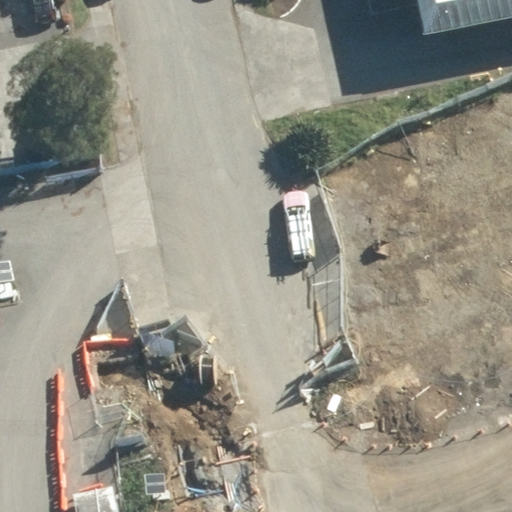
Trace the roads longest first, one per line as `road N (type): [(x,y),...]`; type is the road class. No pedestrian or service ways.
road 1 (unknown): [(235,335),(491,237),(511,331)]
road 2 (unclassified): [(168,0),(235,335)]
